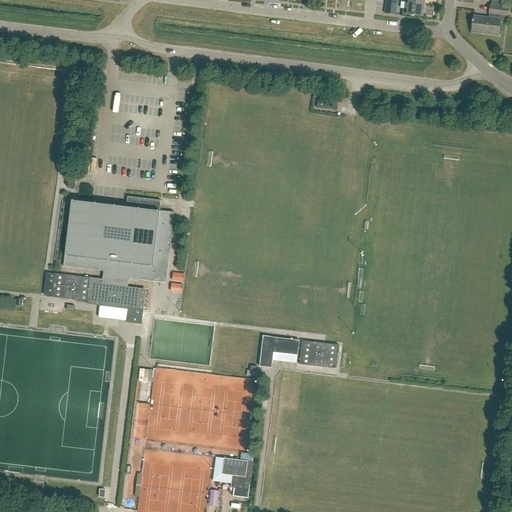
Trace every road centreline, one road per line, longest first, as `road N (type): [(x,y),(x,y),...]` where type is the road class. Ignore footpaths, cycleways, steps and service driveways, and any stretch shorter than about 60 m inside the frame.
road 1 (unclassified): [(483,67),(446,86),(163,49),(115,27)]
road 2 (residential): [(447,33),(164,0)]
